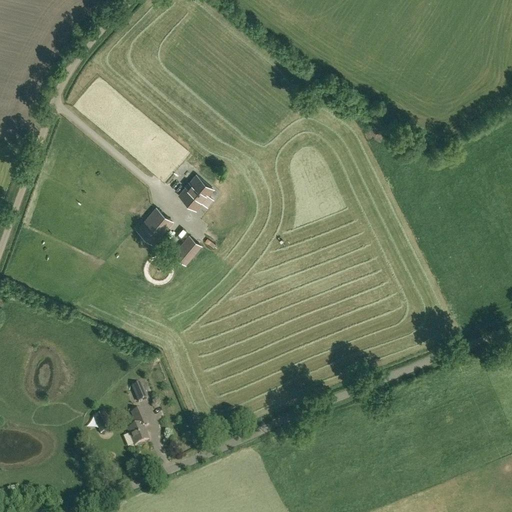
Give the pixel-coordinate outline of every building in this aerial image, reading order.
[(196,175),(179,195),(196,210),(213,189),(196,175)] [(137,230),(153,244),(172,221),(156,208),(137,230)] [(189,236),(173,254),(185,264),(201,246),(189,236)] [(139,402),(147,399),(141,384),(132,388),(139,402)] [(135,446),(149,440),(143,427),(148,425),(142,410),(132,414),(137,426),(128,430),(135,446)] [(100,434),(112,429),(104,412),(93,417),(100,434)]
